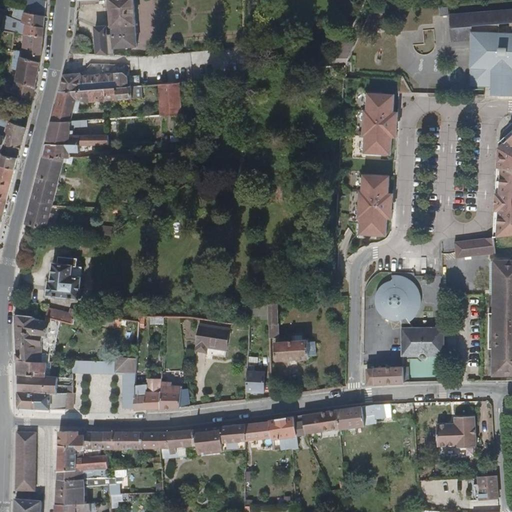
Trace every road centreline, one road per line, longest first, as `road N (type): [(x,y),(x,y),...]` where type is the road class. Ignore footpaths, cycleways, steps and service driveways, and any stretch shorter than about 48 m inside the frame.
road 1 (residential): [(351,395),(158,421),(50,419)]
road 2 (residential): [(62,0),(51,82),(0,274)]
road 3 (residential): [(492,106),(416,108),(402,233),(393,245)]
road 4 (residential): [(393,245),(430,247),(483,218),(492,106)]
road 5 (residential): [(393,245),(370,252),(354,273),(351,395)]
road 6 (residential): [(496,390),(351,395)]
road 7 (residential): [(496,390),(507,511)]
